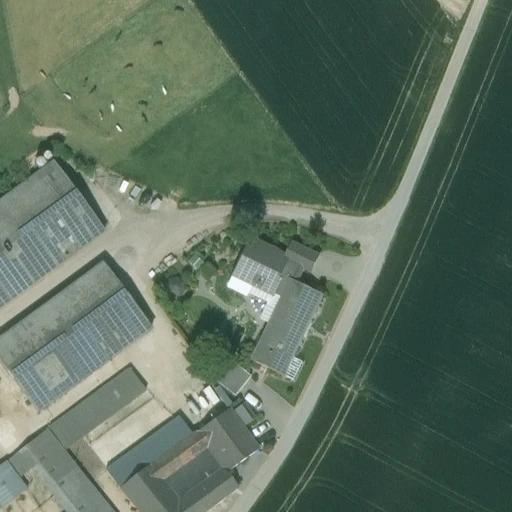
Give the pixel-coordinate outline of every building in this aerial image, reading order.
[(53,164),(0,203),(0,309),(104,233),(53,164)] [(286,260),(249,242),(231,277),(251,287),(273,297),(273,296),(280,299),(289,281),(296,284),(303,270),(285,261),(286,260)] [(102,265),(0,340),(0,364),(37,415),(151,331),(102,265)] [(251,287),(231,277),(227,286),(228,290),(243,297),(247,295),(251,287)] [(280,299),(249,363),(285,380),(285,378),(281,376),(290,358),(292,360),(322,298),(323,299),(324,298),(296,284),(289,281),(280,299)] [(220,384),(238,396),(251,375),(234,364),(220,384)] [(128,371),(48,428),(64,447),(143,391),(128,371)] [(229,411),(195,436),(206,450),(222,471),(225,476),(227,474),(258,451),(229,411)] [(180,419),(106,474),(120,492),(152,468),(194,437),(180,419)] [(111,511),(46,431),(17,455),(63,511),(111,511)] [(194,437),(152,468),(163,482),(206,450),(195,436),(194,437)] [(206,450),(163,482),(180,503),(199,489),(211,479),(222,471),(206,450)] [(152,468),(120,492),(136,511),(187,511),(180,503),(163,482),(152,468)] [(222,471),(211,479),(225,497),(237,488),(227,474),(225,476),(222,471)] [(211,479),(199,489),(213,506),(225,497),(211,479)] [(205,511),(213,506),(199,489),(180,503),(187,511),(205,511)]
